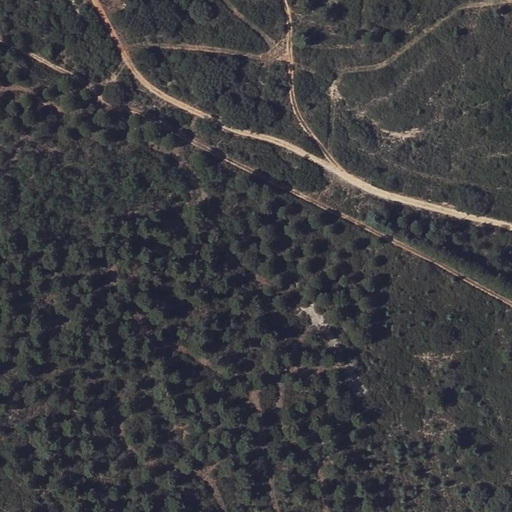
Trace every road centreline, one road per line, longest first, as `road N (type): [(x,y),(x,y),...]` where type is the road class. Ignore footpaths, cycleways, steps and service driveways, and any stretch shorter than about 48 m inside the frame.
road 1 (track): [(0,41),(511,302)]
road 2 (track): [(95,0),(144,81),(169,98),(280,140),(379,191),(511,229)]
road 3 (track): [(345,174),(294,105),(283,0)]
